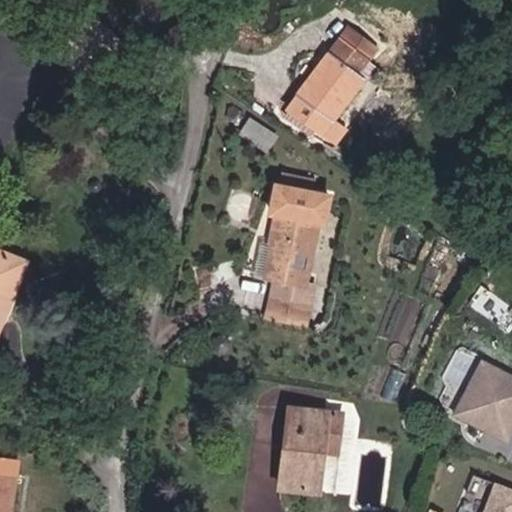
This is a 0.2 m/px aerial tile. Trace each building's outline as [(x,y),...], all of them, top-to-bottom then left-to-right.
[(79,27),(62,45),(88,69),(106,49),(79,27)] [(371,73),(328,45),(298,84),(306,90),(293,105),(330,129),(371,73)] [(309,283),(322,222),(327,223),(333,196),(280,185),(275,212),(280,214),(273,245),(267,277),(282,280),(278,299),(318,307),(322,286),(309,283)] [(0,316),(8,313),(15,306),(36,257),(0,242),(0,316)] [(267,244),(260,276),(267,277),(273,245),(267,244)] [(511,437),(511,369),(492,358),(464,411),(511,437)] [(296,402),(288,473),(326,479),(330,443),(326,443),(331,406),(296,402)] [(326,479),(288,473),(287,481),(326,488),(326,479)] [(14,511),(19,483),(0,479),(0,511),(14,511)] [(511,511),(511,489),(495,483),(483,511),(511,511)]
